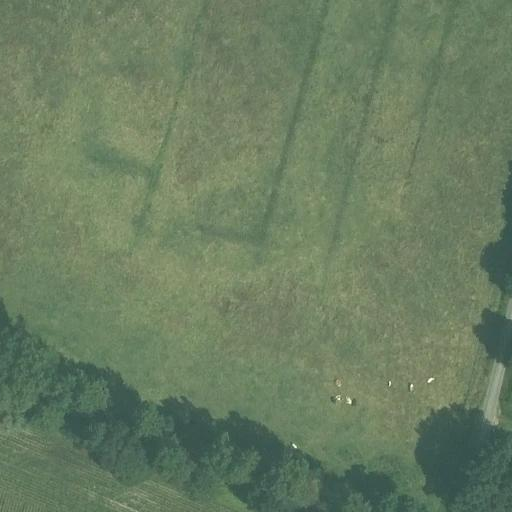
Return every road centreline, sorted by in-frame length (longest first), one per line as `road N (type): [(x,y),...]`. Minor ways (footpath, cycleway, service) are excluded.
road 1 (track): [(331,511),(0,371)]
road 2 (unclassified): [(511,310),(456,511)]
